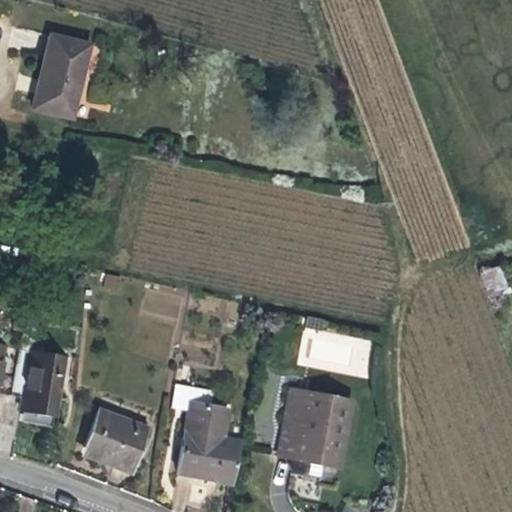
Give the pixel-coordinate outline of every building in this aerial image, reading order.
[(70,117),(88,45),(50,36),(38,80),(32,108),(70,117)] [(489,298),(509,290),(499,264),(479,271),(489,298)] [(117,290),(120,277),(105,273),(102,287),(117,290)] [(20,328),(21,318),(14,317),(12,327),(20,328)] [(28,329),(29,319),(21,318),(20,328),(28,329)] [(298,368),(367,375),(371,338),(302,330),(298,368)] [(10,396),(17,347),(0,343),(0,393),(4,395),(10,396)] [(53,415),(64,356),(17,347),(10,396),(26,399),(41,402),(39,412),(53,415)] [(181,409),(186,386),(173,383),(169,407),(181,409)] [(212,391),(186,386),(181,409),(187,411),(176,473),(203,479),(214,481),(214,482),(230,485),(239,441),(222,438),(227,410),(210,407),(212,391)] [(338,460),(350,400),(291,388),(283,424),(298,427),(294,452),(338,460)] [(129,472),(146,429),(102,412),(88,449),(113,458),(110,465),(117,468),(129,472)] [(294,452),(298,427),(283,424),(277,457),(307,463),(336,468),(338,460),(294,452)]
